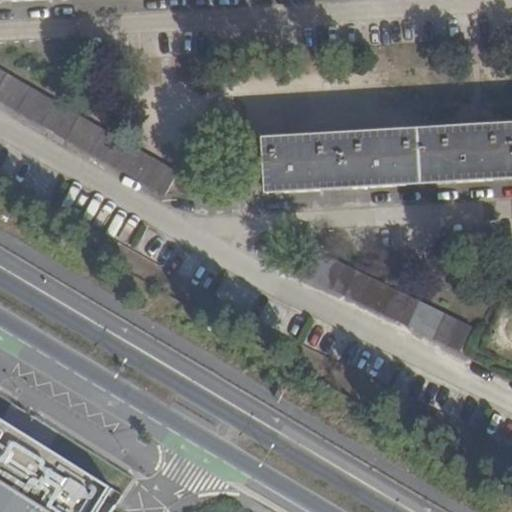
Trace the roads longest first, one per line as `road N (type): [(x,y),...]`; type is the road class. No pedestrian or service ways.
road 1 (residential): [(482,0),(0,30)]
road 2 (secondary): [(405,511),(0,267)]
road 3 (residential): [(511,395),(182,228)]
road 4 (secondary): [(0,327),(308,511)]
road 5 (residential): [(511,210),(182,228)]
road 6 (residential): [(182,228),(0,124)]
